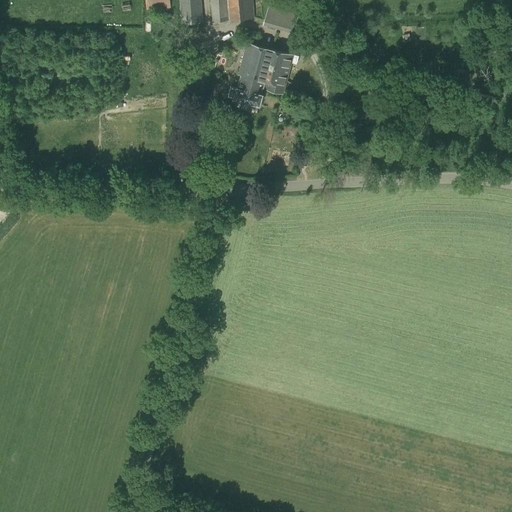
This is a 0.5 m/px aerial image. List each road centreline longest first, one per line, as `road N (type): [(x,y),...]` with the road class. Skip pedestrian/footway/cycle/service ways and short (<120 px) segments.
road 1 (unclassified): [(511,183),(433,179),(175,192),(9,186)]
road 2 (track): [(220,191),(135,511)]
